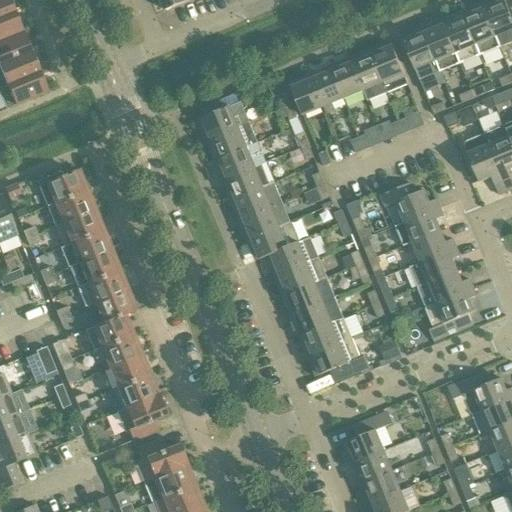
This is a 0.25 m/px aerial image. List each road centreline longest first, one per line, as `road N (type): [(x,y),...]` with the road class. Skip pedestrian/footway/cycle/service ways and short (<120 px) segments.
road 1 (tertiary): [(264,438),(111,72)]
road 2 (residential): [(308,421),(511,341)]
road 3 (residential): [(475,220),(441,140),(330,187)]
road 4 (residential): [(308,421),(251,282)]
road 5 (residential): [(210,459),(159,327)]
